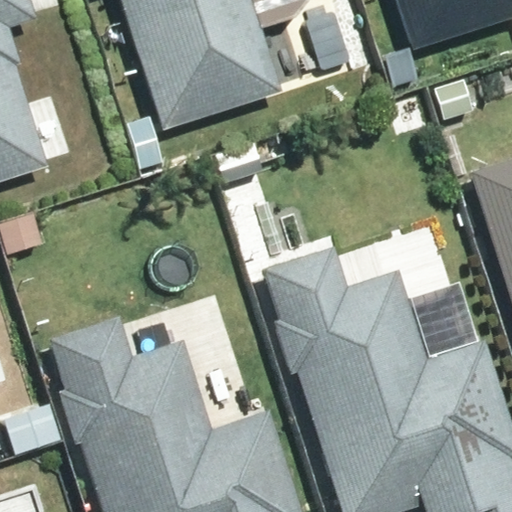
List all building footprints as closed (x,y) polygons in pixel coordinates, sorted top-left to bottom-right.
[(0,0),(0,180),(31,171),(0,74),(0,66),(3,66),(0,57),(0,28),(17,23),(9,0),(0,0)] [(101,0),(144,134),(263,97),(232,0),(101,0)] [(377,0),(394,54),(511,17),(511,10),(508,0),(377,0)] [(511,155),(451,175),(511,367),(511,155)] [(317,250),(246,272),(262,322),(255,325),(272,379),(278,377),(321,511),(396,511),(400,511),(511,511),(495,463),(504,460),(467,344),(408,362),(380,275),(330,291),(317,250)] [(101,320),(30,343),(46,392),(38,394),(56,450),(64,448),(84,511),(283,511),(252,414),(193,432),(165,345),(114,361),(101,320)]
